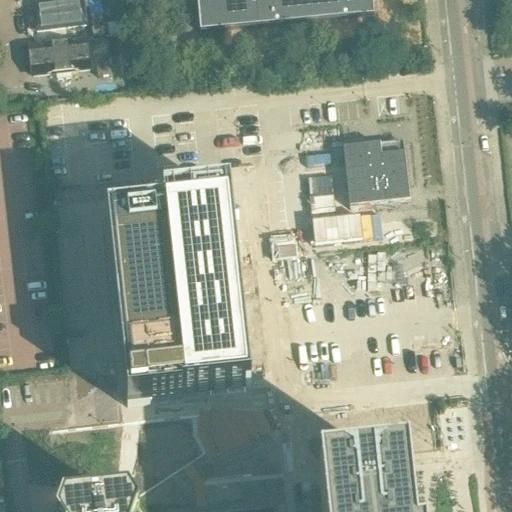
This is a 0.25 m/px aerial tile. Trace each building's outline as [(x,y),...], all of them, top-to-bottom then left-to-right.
[(122,0),(105,0),(107,20),(123,19),(122,0)] [(179,0),(183,36),(355,22),(353,0),(179,0)] [(84,1),(32,7),(36,35),(87,29),(84,1)] [(102,17),(90,18),(93,39),(105,38),(102,17)] [(106,22),(107,34),(129,34),(128,21),(106,22)] [(27,47),(31,80),(91,73),(87,40),(27,47)] [(95,58),(98,79),(109,78),(107,56),(95,58)] [(112,93),(131,91),(130,83),(111,85),(112,93)] [(226,215),(111,227),(128,356),(122,357),(126,387),(129,386),(129,392),(248,379),(248,376),(244,376),(226,215)] [(271,264),(271,283),(291,282),(290,263),(271,264)] [(416,511),(413,476),(407,477),(319,486),(321,511),(416,511)]
